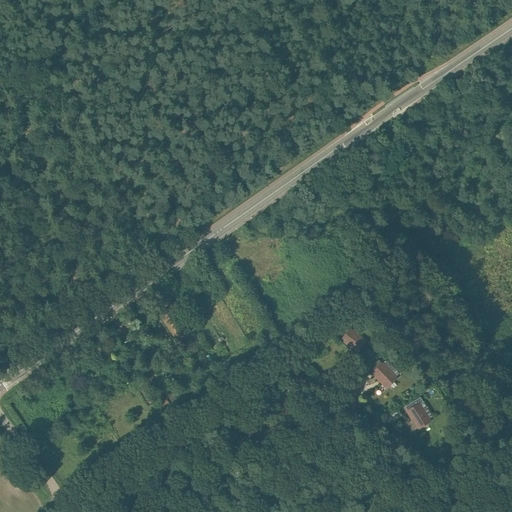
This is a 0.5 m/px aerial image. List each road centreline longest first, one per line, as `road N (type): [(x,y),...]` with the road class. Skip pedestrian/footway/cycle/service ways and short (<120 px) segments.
road 1 (secondary): [(0,389),(511,28)]
road 2 (unclassified): [(76,511),(0,398)]
